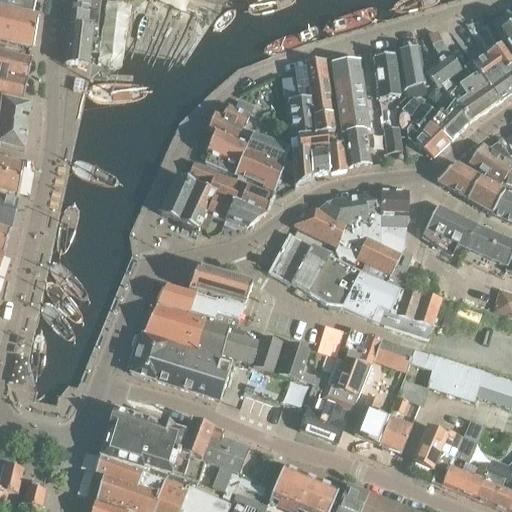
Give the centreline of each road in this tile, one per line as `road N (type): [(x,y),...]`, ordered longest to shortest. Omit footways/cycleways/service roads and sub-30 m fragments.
road 1 (unclassified): [(142,271),(144,242),(188,140),(242,81),(506,0)]
road 2 (residential): [(0,377),(53,131),(58,0)]
road 3 (residential): [(446,511),(198,414),(100,386)]
road 4 (residential): [(422,180),(319,193),(281,226),(240,246)]
road 5 (residential): [(100,386),(85,442),(0,423)]
road 6 (residential): [(100,386),(142,271)]
